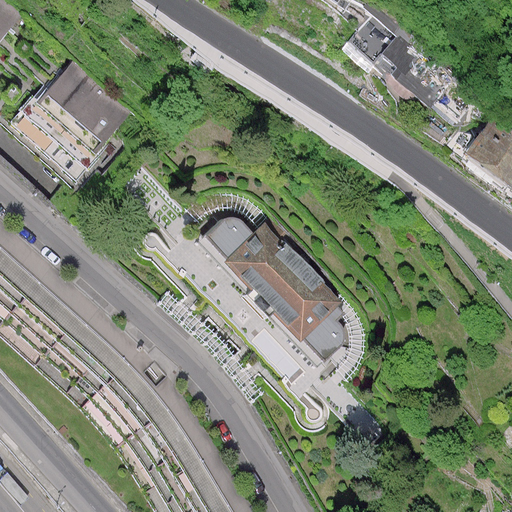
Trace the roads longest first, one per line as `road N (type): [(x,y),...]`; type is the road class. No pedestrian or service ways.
road 1 (residential): [(0,186),(195,359),(231,402),(295,511)]
road 2 (tertiary): [(176,0),(511,223)]
road 3 (tertiary): [(0,392),(105,511)]
